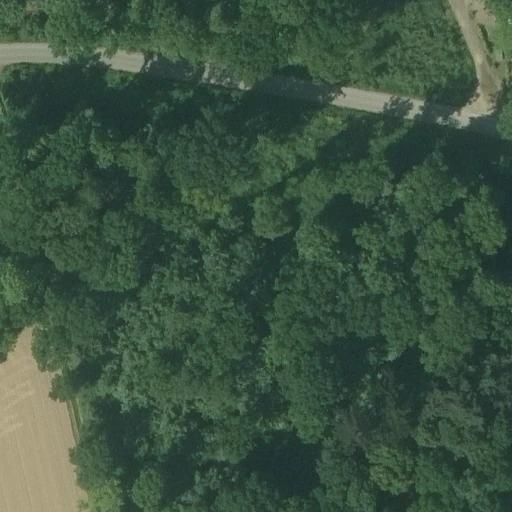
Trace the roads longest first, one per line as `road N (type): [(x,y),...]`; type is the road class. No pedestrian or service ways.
road 1 (unclassified): [(511,124),(331,87),(61,49),(0,49)]
road 2 (track): [(0,56),(102,511)]
